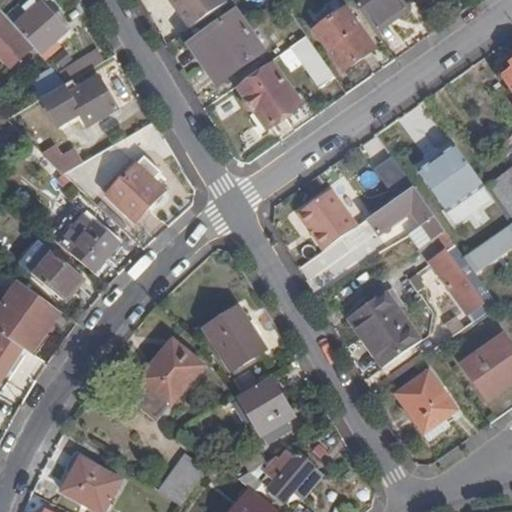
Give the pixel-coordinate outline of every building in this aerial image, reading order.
[(169,0),(194,34),(230,8),(224,0),(169,0)] [(352,0),(373,29),(407,4),(403,0),(352,0)] [(17,27),(23,35),(41,55),(69,30),(44,2),(29,16),(17,27)] [(29,16),(19,5),(7,16),(17,27),(29,16)] [(0,8),(0,47),(2,51),(0,54),(11,68),(26,54),(15,42),(23,35),(17,27),(7,16),(0,8)] [(376,50),(349,11),(317,33),(345,72),(376,50)] [(218,86),(266,53),(239,14),(192,48),(218,86)] [(320,88),(335,78),(307,39),(292,49),(320,88)] [(54,57),(62,67),(70,59),(63,50),(54,57)] [(74,82),(103,65),(96,52),(62,71),(68,85),(74,82)] [(302,106),(276,69),(242,93),(268,130),(302,106)] [(511,71),(503,78),(511,90),(511,71)] [(68,85),(39,102),(56,128),(80,113),(90,127),(118,110),(101,79),(79,91),(74,82),(68,85)] [(24,137),(16,129),(5,142),(13,150),(24,137)] [(47,153),(68,174),(76,166),(106,195),(141,159),(118,137),(90,166),(73,150),(68,155),(56,143),(47,153)] [(454,149),(417,174),(445,215),(482,190),(454,149)] [(154,181),(162,173),(146,159),(110,196),(138,222),(166,192),(154,181)] [(511,175),(511,174),(492,188),(511,217),(511,175)] [(475,323),(498,307),(492,299),(483,305),(447,254),(456,248),(413,187),(357,228),(341,239),(349,253),(377,234),(379,236),(412,213),(422,227),(411,236),(431,266),(432,265),(475,323)] [(298,216),(324,252),(341,239),(357,228),(331,192),(298,216)] [(62,246),(96,275),(119,246),(86,218),(62,246)] [(511,225),(485,245),(497,260),(511,249),(511,225)] [(83,278),(41,242),(21,265),(63,301),(83,278)] [(483,305),(492,299),(474,274),(464,260),(463,258),(456,248),(447,254),(483,305)] [(475,252),(464,260),(474,274),(486,266),(475,252)] [(418,293),(426,287),(418,275),(410,281),(418,293)] [(0,334),(4,337),(30,354),(58,310),(20,282),(0,312),(0,334)] [(407,310),(391,289),(383,295),(399,316),(407,310)] [(385,368),(418,341),(399,316),(383,295),(349,321),(385,368)] [(267,350),(258,337),(252,341),(242,328),(249,323),(239,307),(205,328),(232,371),(267,350)] [(252,341),(258,337),(249,323),(242,328),(252,341)] [(489,402),(511,385),(511,347),(504,336),(463,365),(489,402)] [(205,366),(174,341),(131,396),(162,421),(205,366)] [(425,434),(445,420),(457,411),(430,374),(398,396),(425,434)] [(295,419),(272,381),(241,400),(270,446),(293,431),(288,423),(295,419)] [(452,430),(445,420),(425,434),(432,444),(452,430)] [(295,494),(316,469),(299,455),(295,460),(286,453),(280,461),(276,458),(266,473),(276,482),(271,490),(287,504),(295,494)] [(187,456),(160,491),(184,506),(208,472),(187,456)] [(98,511),(105,511),(122,481),(81,459),(63,493),(98,511)] [(324,476),(316,469),(295,494),(304,502),(324,476)] [(261,485),(248,473),(238,479),(252,490),(255,492),(261,485)] [(276,511),(277,511),(255,492),(252,490),(235,511),(276,511)]
